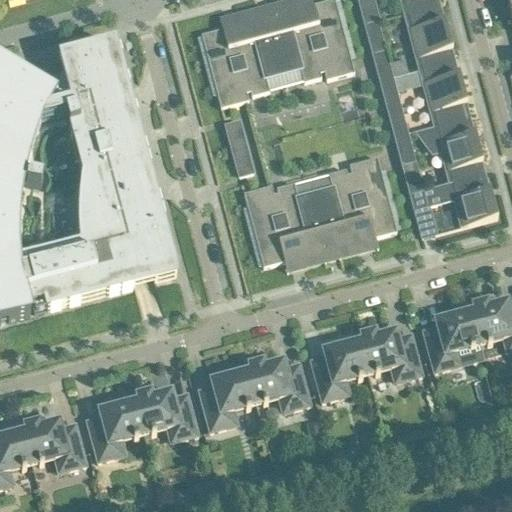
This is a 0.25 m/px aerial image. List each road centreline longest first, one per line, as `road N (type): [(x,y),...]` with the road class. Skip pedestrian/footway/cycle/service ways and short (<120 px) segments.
road 1 (residential): [(225,328),(139,1)]
road 2 (residential): [(511,249),(225,328)]
road 3 (residential): [(225,328),(0,389)]
road 4 (residential): [(471,0),(511,156)]
road 5 (residential): [(0,40),(139,1)]
